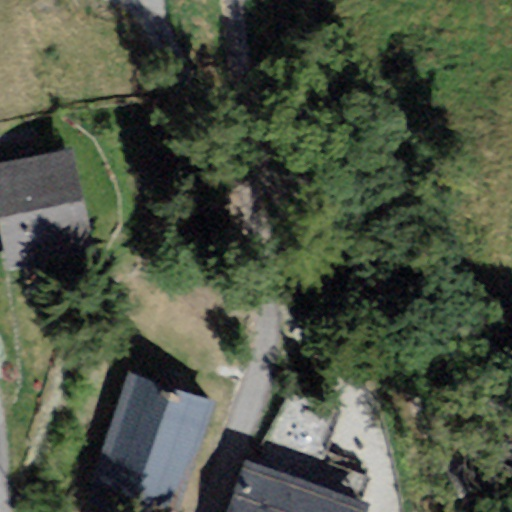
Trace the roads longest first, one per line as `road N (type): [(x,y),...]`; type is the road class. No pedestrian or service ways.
road 1 (track): [(254,178),(306,204),(345,337),(400,415),(425,511)]
road 2 (residential): [(208,511),(262,363),(268,283),(254,178)]
